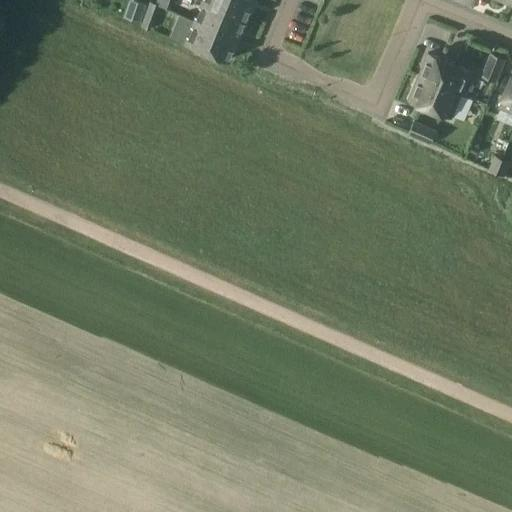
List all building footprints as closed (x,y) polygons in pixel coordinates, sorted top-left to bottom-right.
[(253,0),(204,0),(204,2),(246,20),(254,0),(253,0)] [(246,20),(204,2),(196,21),(238,39),(246,20)] [(148,6),(144,18),(152,21),(157,9),(148,6)] [(196,21),(189,18),(180,39),(229,59),(238,39),(196,21)] [(428,53),(418,76),(461,94),(471,71),(428,53)] [(500,68),(504,59),(491,54),(487,63),(500,68)] [(418,76),(408,99),(452,117),(461,94),(418,76)] [(511,76),(499,107),(511,112),(511,76)] [(414,121),(408,133),(431,143),(437,130),(414,121)] [(502,158),(495,155),(489,170),(496,173),(502,158)] [(510,161),(502,158),(496,173),(504,176),(510,161)]
